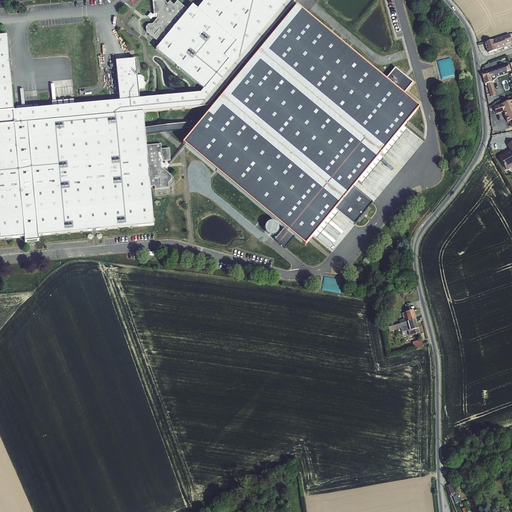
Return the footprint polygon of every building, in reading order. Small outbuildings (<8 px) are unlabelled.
[(168,3),(168,4),(166,5),(164,4),(164,2),(164,0),(159,0),(159,1),(159,2),(151,2),(153,15),(151,15),(151,19),(154,19),(155,20),(150,25),(144,26),(144,33),(147,35),(147,37),(152,41),(153,41),(156,43),(158,41),(161,43),(154,51),(178,71),(203,91),(213,100),(274,28),(280,21),(284,16),(297,0),(204,0),(205,1),(197,10),(192,6),(189,10),(187,11),(184,8),(176,2),(173,5),(173,6),(170,4),(168,3)] [(274,28),(213,100),(207,108),(210,111),(200,123),(142,128),(144,140),(189,136),(183,143),(305,245),(335,209),(354,225),(373,204),(353,187),(419,109),(297,7),(283,24),(280,21),(274,28)] [(489,52),(506,46),(505,44),(511,42),(509,34),(486,41),(489,52)] [(0,239),(1,239),(3,241),(4,239),(21,238),(21,243),(35,241),(35,236),(53,235),(54,236),(55,235),(65,234),(66,235),(67,234),(77,233),(78,234),(79,233),(102,231),(103,232),(105,231),(115,230),(116,231),(117,229),(134,228),(135,229),(136,228),(150,227),(148,188),(152,188),(152,191),(155,191),(157,192),(162,192),(163,190),(166,190),(166,185),(171,179),(168,177),(168,175),(165,173),(164,173),(161,171),(162,169),(162,163),(165,163),(168,162),(167,150),(159,151),(159,146),(144,147),(144,140),(142,128),(141,114),(206,108),(207,108),(213,100),(203,91),(199,96),(138,101),(137,92),(143,91),(143,88),(143,87),(143,85),(142,78),(141,77),(136,78),(134,61),(114,63),(118,103),(30,109),(30,106),(14,107),(15,111),(10,111),(4,37),(0,36),(0,239)] [(483,84),(490,82),(493,96),(497,95),(493,78),(507,75),(506,71),(511,70),(509,61),(491,65),(492,69),(480,72),(483,84)] [(511,99),(492,106),(495,114),(502,112),(505,122),(511,120),(511,122),(511,99)] [(511,140),(508,143),(511,149),(496,156),(500,164),(502,164),(504,169),(511,165),(511,140)] [(341,290),(341,279),(333,278),(333,287),(336,287),(336,290),(341,290)] [(399,321),(400,324),(416,320),(414,310),(402,313),(404,320),(399,321)] [(420,333),(416,320),(400,324),(392,326),(393,330),(401,328),(402,328),(409,326),(411,335),(420,333)] [(409,336),(411,335),(409,326),(402,328),(402,330),(407,329),(409,336)] [(413,342),(415,349),(424,346),(422,340),(413,342)]
